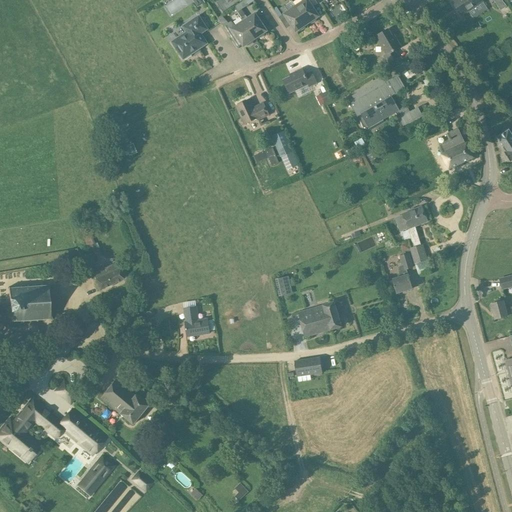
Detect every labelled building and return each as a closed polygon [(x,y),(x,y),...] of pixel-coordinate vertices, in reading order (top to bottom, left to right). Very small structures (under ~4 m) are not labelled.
[(221,0),(217,3),(223,12),(238,2),(235,0),(221,0)] [(249,5),(245,0),(244,0),(234,7),(237,12),(249,5)] [(301,0),(303,2),(295,7),(307,24),(309,23),(309,24),(311,24),(313,23),(315,22),(316,20),(317,19),(317,18),(319,17),(311,5),(316,2),(314,0),(301,0)] [(482,2),(480,0),(454,0),(451,2),(461,16),(482,2)] [(499,0),(488,8),(491,12),(504,31),(511,25),(511,18),(502,4),(499,0)] [(284,6),(280,9),(295,32),(298,31),(300,31),(302,31),(304,29),(305,28),(306,26),(305,25),(307,24),(295,7),(288,11),(284,6)] [(244,21),(243,21),(255,39),(257,38),(259,38),(261,38),(263,37),(264,35),(265,33),(267,31),(255,13),(248,18),(246,15),(242,18),(244,21)] [(206,29),(198,17),(182,27),(186,33),(172,42),(183,59),(207,43),(200,33),(206,29)] [(255,39),(243,21),(236,26),(231,21),(223,27),(231,38),(236,35),(243,47),(246,45),(246,46),(248,46),(250,45),(252,44),(253,43),(254,41),(253,40),(255,39)] [(400,48),(389,29),(375,37),(386,55),(384,57),(388,64),(398,58),(394,51),(400,48)] [(344,45),(334,51),(344,68),(353,63),(360,76),(368,72),(355,48),(348,52),(344,45)] [(328,63),(321,67),(333,91),(341,86),(334,74),(344,68),(334,51),(324,56),(328,63)] [(305,76),(302,69),(293,73),(294,75),(283,80),(289,93),(308,84),(309,87),(316,84),(311,73),(305,76)] [(353,99),(348,102),(357,117),(361,115),(374,107),(375,108),(377,107),(376,106),(392,97),(405,90),(397,76),(385,83),(384,80),(376,85),(370,88),(369,86),(362,90),(365,96),(355,102),(353,99)] [(320,105),(332,99),(327,90),(315,96),(320,105)] [(374,107),(361,115),(363,118),(362,119),(365,126),(367,125),(369,128),(396,113),(398,117),(402,123),(404,127),(422,116),(419,111),(417,108),(410,112),(407,107),(405,108),(405,107),(399,110),(392,97),(376,106),(377,107),(375,108),(374,107)] [(254,108),(250,100),(236,106),(244,125),(258,118),(259,120),(269,115),(263,103),(254,108)] [(464,145),(458,129),(447,134),(450,141),(440,147),(443,154),(442,155),(448,169),(473,158),(466,144),(464,145)] [(511,136),(511,137),(508,131),(496,138),(505,152),(503,153),(509,162),(511,160),(511,136)] [(295,161),(284,134),(273,138),(280,157),(283,156),(287,165),(295,161)] [(136,153),(133,143),(125,147),(129,156),(136,153)] [(382,155),(376,145),(365,152),(370,161),(382,155)] [(273,148),(253,156),(256,163),(269,158),(272,166),(279,163),(273,148)] [(428,222),(422,207),(402,215),(408,229),(428,222)] [(511,214),(511,213),(494,218),(500,239),(511,235),(511,214)] [(99,253),(91,235),(83,238),(89,250),(83,253),(85,258),(89,267),(95,264),(92,257),(99,253)] [(407,243),(394,247),(396,256),(410,252),(407,243)] [(422,245),(410,249),(415,264),(427,260),(422,245)] [(413,268),(409,254),(399,256),(402,265),(400,266),(398,270),(400,278),(393,280),(397,293),(412,288),(406,270),(413,268)] [(432,261),(413,267),(417,280),(437,274),(432,261)] [(124,280),(117,263),(92,273),(100,290),(124,280)] [(511,285),(511,275),(500,279),(503,289),(511,285)] [(275,279),(279,297),(288,295),(284,277),(275,279)] [(52,319),(50,286),(9,289),(10,303),(11,322),(52,319)] [(502,301),(500,299),(495,300),(494,303),(491,304),(491,306),(489,307),(490,310),(493,311),(495,319),(507,316),(511,314),(511,306),(505,309),(503,301),(502,301)] [(341,327),(334,303),(298,313),(305,337),(341,327)] [(198,321),(196,307),(184,309),(186,323),(185,323),(187,336),(209,333),(208,319),(198,321)] [(323,373),(320,358),(294,361),(296,377),(323,373)] [(147,406),(115,380),(100,398),(132,425),(147,406)] [(64,382),(56,392),(71,404),(79,394),(64,382)] [(31,402),(30,401),(25,406),(26,407),(20,415),(19,414),(14,420),(15,420),(13,423),(10,420),(0,432),(0,440),(23,459),(37,442),(26,433),(35,422),(55,438),(62,430),(93,455),(107,438),(72,410),(62,423),(33,399),(31,402)] [(82,483),(93,492),(114,466),(103,457),(82,483)] [(133,480),(146,490),(151,483),(138,473),(133,480)] [(248,493),(240,484),(235,488),(239,493),(235,496),(237,498),(230,503),(233,506),(248,493)] [(110,509),(100,502),(92,511),(118,511),(133,491),(126,486),(110,509)]
